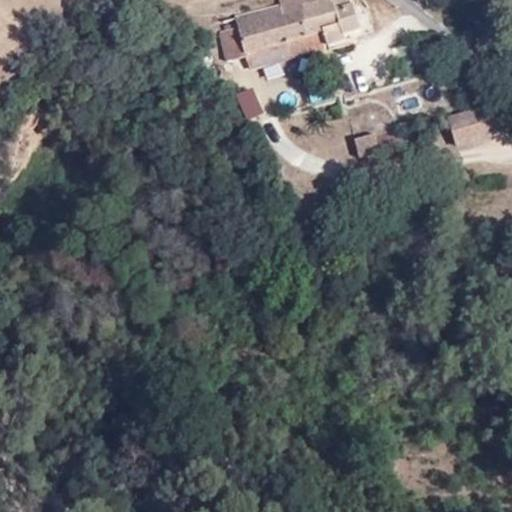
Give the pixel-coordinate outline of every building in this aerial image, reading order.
[(273,0),(277,8),(301,0),(273,0)] [(328,0),(301,0),(277,8),(275,9),(278,19),(330,5),(328,0)] [(332,14),(348,9),(345,1),(330,5),(332,14)] [(332,14),(330,5),(278,19),(288,59),(340,46),(338,36),(355,31),(348,9),(332,14)] [(275,9),(253,16),(228,20),(231,32),(278,19),(275,9)] [(242,60),(244,70),(288,59),(278,19),(231,32),(217,35),(223,64),(242,60)] [(182,36),(182,50),(199,50),(199,36),(182,36)] [(415,92),(397,99),(401,111),(420,104),(415,92)] [(478,114),(448,121),(454,148),(484,140),(478,114)] [(378,152),(404,148),(400,129),(375,134),(378,152)] [(357,138),(360,155),(378,152),(375,134),(357,138)]
